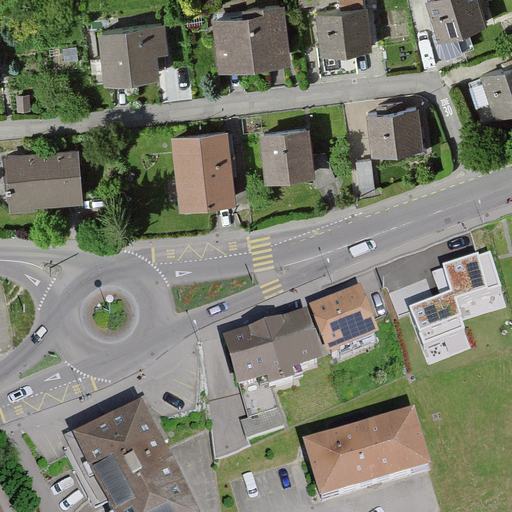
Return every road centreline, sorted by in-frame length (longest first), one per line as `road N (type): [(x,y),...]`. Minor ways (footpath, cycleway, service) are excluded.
road 1 (residential): [(476,198),(439,89),(414,84),(0,130)]
road 2 (secondary): [(476,198),(306,261),(156,303)]
road 3 (secondary): [(72,343),(99,360),(130,356),(152,334),(156,303)]
